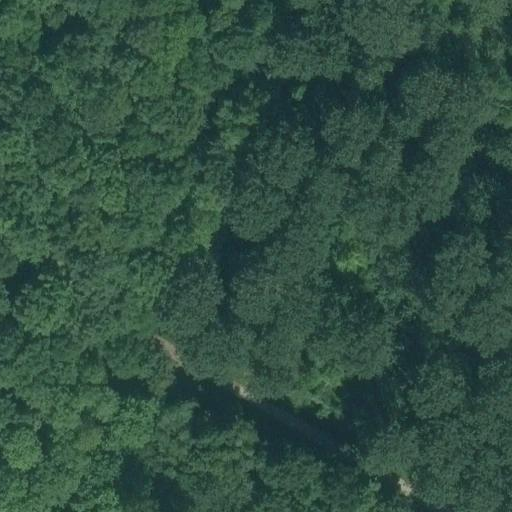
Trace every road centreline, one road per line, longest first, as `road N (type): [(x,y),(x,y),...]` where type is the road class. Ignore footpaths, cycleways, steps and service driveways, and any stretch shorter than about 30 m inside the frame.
road 1 (track): [(124,322),(442,511)]
road 2 (track): [(0,229),(124,322)]
